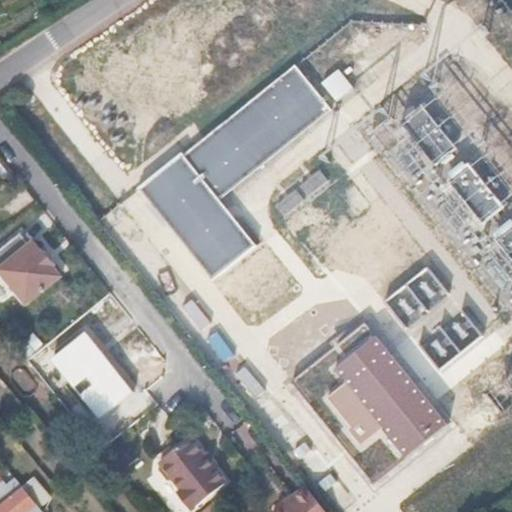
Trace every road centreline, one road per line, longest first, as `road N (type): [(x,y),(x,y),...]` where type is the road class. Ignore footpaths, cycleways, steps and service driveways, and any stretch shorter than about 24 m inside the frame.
road 1 (residential): [(232,421),(0,137)]
road 2 (unclassified): [(27,60),(130,195)]
